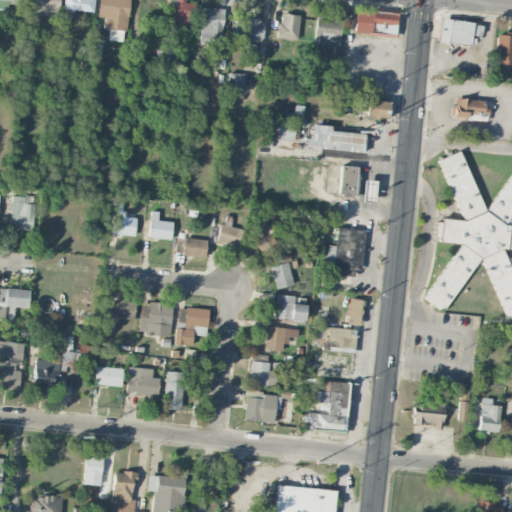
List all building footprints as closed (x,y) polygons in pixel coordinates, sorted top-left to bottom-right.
[(0,0),(0,9),(8,9),(8,4),(25,4),(24,0),(0,0)] [(28,0),(28,14),(58,15),(58,0),(28,0)] [(63,0),(63,10),(93,11),(93,0),(63,0)] [(99,0),(97,17),(104,17),(103,28),(109,29),(108,40),(124,41),(128,0),(99,0)] [(193,3),(185,3),(184,0),(167,0),(167,10),(172,11),(172,29),(193,30),(193,3)] [(201,11),(199,45),(221,45),(222,8),(210,8),(210,12),(201,11)] [(353,35),(396,36),(397,13),(354,11),(353,35)] [(297,39),(298,14),(278,13),(277,38),(297,39)] [(340,18),(314,17),(313,46),(327,46),(326,56),(338,56),(340,18)] [(235,20),(234,38),(261,39),(262,18),(248,18),(248,20),(235,20)] [(470,45),(473,22),(440,19),(438,42),(470,45)] [(511,64),(511,33),(496,33),(495,64),(511,64)] [(29,45),(19,44),(18,62),(28,62),(29,45)] [(156,62),(173,63),(174,46),(156,46),(156,62)] [(241,93),(242,73),(228,72),(227,92),(241,93)] [(480,107),(481,99),(454,98),(453,118),(487,119),(487,107),(480,107)] [(387,118),(388,101),(366,100),(365,116),(387,118)] [(276,140),(293,141),(294,123),(277,122),(276,140)] [(331,126),(311,124),(311,138),(304,138),(304,148),(364,152),(365,134),(330,132),(331,126)] [(511,269),(504,249),(511,249),(511,225),(510,219),(511,215),(511,171),(484,214),(461,150),(438,159),(457,211),(445,209),(448,219),(446,219),(436,222),(434,236),(444,243),(458,244),(458,245),(423,298),(443,312),(481,254),(505,319),(511,316),(511,269)] [(355,194),(356,167),(339,166),(339,194),(355,194)] [(373,181),(362,181),(362,201),(372,201),(373,181)] [(10,195),(7,228),(31,230),(34,197),(10,195)] [(123,204),(112,203),(111,234),(134,235),(135,217),(122,217),(123,204)] [(170,240),(172,222),(157,220),(158,212),(150,211),(147,237),(170,240)] [(239,246),(242,228),(219,225),(216,242),(239,246)] [(280,243),(265,227),(250,240),(265,257),(280,243)] [(353,276),(353,270),(359,270),(362,229),(335,227),(333,245),(326,245),(325,263),(332,264),(331,274),(353,276)] [(174,252),(180,253),(182,239),(176,238),(174,252)] [(204,257),(205,239),(183,238),(182,256),(204,257)] [(276,257),(278,264),(290,260),(288,253),(276,257)] [(269,267),(275,289),(292,284),(286,262),(269,267)] [(0,319),(12,320),(13,307),(26,308),(28,290),(0,287),(0,319)] [(292,295),(275,295),(274,319),(304,320),(305,305),(292,304),(292,295)] [(359,325),(362,300),(349,298),(346,323),(359,325)] [(111,306),(103,305),(103,318),(133,319),(133,300),(111,299),(111,306)] [(141,301),(137,333),(167,336),(171,304),(141,301)] [(296,337),(296,329),(265,326),(263,349),(284,351),(285,337),(296,337)] [(355,336),(348,336),(348,328),(316,327),(316,337),(323,337),(322,347),(354,347),(355,336)] [(190,344),(191,329),(174,328),(173,344),(190,344)] [(0,387),(17,389),(19,371),(13,370),(14,360),(21,361),(23,343),(0,340),(0,387)] [(78,352),(59,351),(58,372),(77,373),(78,352)] [(56,360),(33,359),(32,386),(56,386),(56,360)] [(277,386),(278,371),(267,370),(268,362),(249,361),(249,385),(277,386)] [(93,383),(119,387),(122,369),(95,365),(93,383)] [(151,377),(152,369),(127,366),(124,393),(156,396),(158,378),(151,377)] [(182,372),(164,371),(163,409),(181,410),(182,372)] [(346,382),(317,380),(315,401),(304,400),(302,427),(343,430),(346,382)] [(466,420),(467,389),(458,389),(457,420),(466,420)] [(273,422),(274,395),(261,394),(261,398),(244,397),(243,421),(273,422)] [(491,398),(481,397),(477,431),(497,433),(500,406),(491,405),(491,398)] [(443,404),(413,402),(411,423),(441,425),(443,404)] [(100,485),(101,458),(84,457),(83,484),(100,485)] [(113,470),(109,511),(141,511),(133,511),(134,500),(130,499),(131,484),(135,485),(135,472),(113,470)] [(151,511),(182,511),(184,477),(147,475),(146,491),(152,492),(151,511)] [(333,511),(336,489),(275,483),(271,511),(333,511)] [(24,510),(23,511),(59,511),(61,497),(30,496),(29,510),(24,510)] [(497,511),(498,503),(476,502),(475,511),(497,511)]
